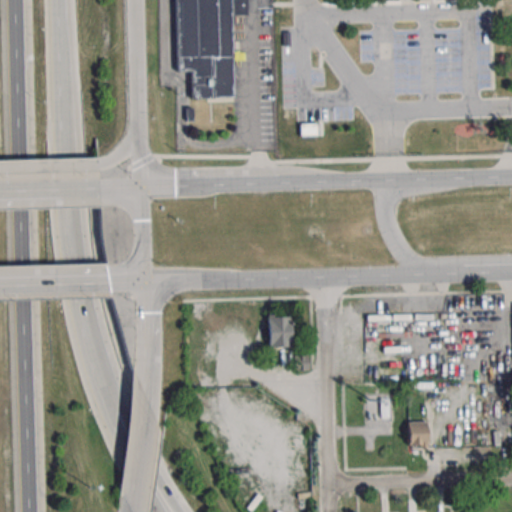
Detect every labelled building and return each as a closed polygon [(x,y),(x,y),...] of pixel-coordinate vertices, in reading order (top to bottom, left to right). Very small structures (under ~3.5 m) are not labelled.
[(231,12),(246,12),(245,0),(179,0),(181,70),(207,69),(208,123),(234,122),(231,12)] [(314,134),(314,125),(307,125),(300,125),(300,134),(314,134)] [(290,348),(290,315),(268,315),(268,348),(290,348)] [(307,355),(293,355),(293,370),(307,370),(307,355)] [(380,399),(388,399),(389,418),(380,418),(380,399)] [(426,422),(427,446),(408,446),(408,423),(426,422)]
